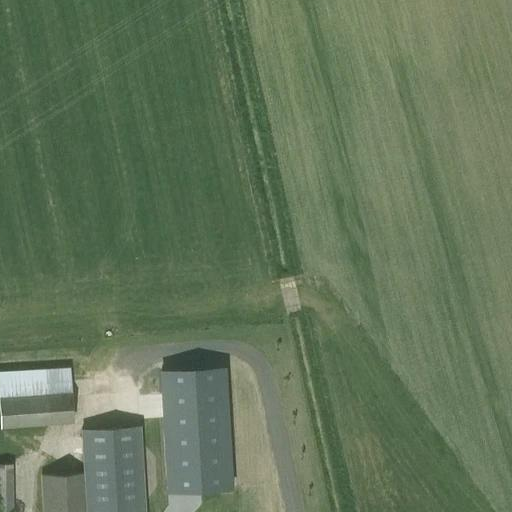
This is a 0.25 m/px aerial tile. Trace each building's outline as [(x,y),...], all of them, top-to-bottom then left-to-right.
[(0,396),(72,392),(69,366),(0,370),(0,396)] [(0,427),(75,422),(72,392),(0,396),(0,427)] [(170,406),(176,511),(239,511),(232,402),(170,406)] [(144,511),(139,426),(82,430),(84,473),(40,476),(42,511),(144,511)] [(0,463),(0,511),(12,511),(12,463),(0,463)]
